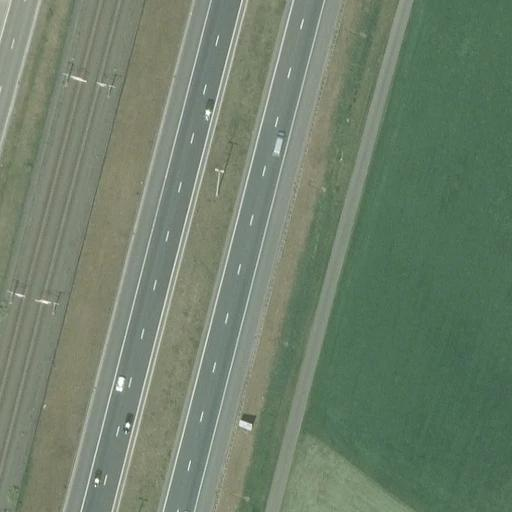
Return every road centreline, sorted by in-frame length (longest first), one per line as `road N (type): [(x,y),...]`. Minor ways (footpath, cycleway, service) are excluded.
road 1 (unclassified): [(268,511),(404,0)]
road 2 (motorway): [(220,0),(89,511)]
road 3 (motorway): [(186,511),(313,0)]
